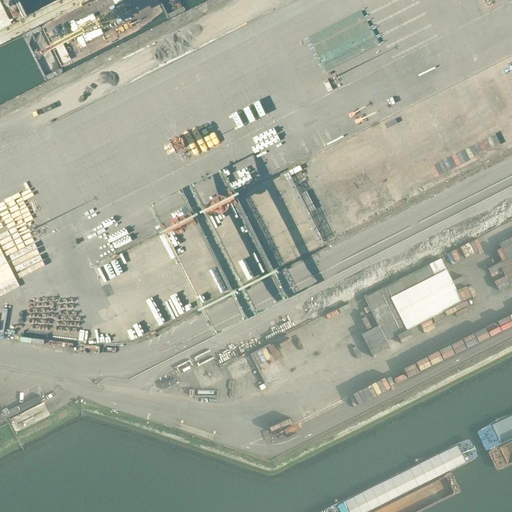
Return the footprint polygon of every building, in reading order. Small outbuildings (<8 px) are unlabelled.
[(388,165),(333,190),(350,226),(405,202),(388,165)] [(140,179),(144,187),(170,174),(166,166),(140,179)] [(122,229),(132,224),(146,218),(142,210),(118,221),(122,229)] [(397,333),(463,305),(444,260),(365,294),(379,327),(363,333),(370,350),(399,337),(397,333)] [(228,366),(233,378),(256,368),(250,356),(228,366)] [(177,370),(158,378),(160,384),(179,375),(177,370)] [(182,376),(177,378),(182,390),(187,387),(182,376)] [(175,379),(161,385),(163,391),(177,385),(175,379)] [(0,414),(0,421),(24,410),(22,405),(0,414)]
